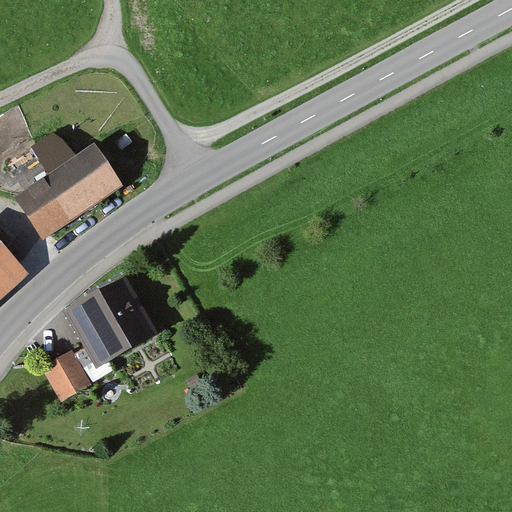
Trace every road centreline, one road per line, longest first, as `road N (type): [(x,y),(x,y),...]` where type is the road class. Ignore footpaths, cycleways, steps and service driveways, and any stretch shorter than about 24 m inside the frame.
road 1 (secondary): [(197,179),(511,9)]
road 2 (track): [(181,152),(467,0)]
road 3 (secondary): [(0,333),(94,245),(197,179)]
road 4 (unclassified): [(112,56),(136,74),(197,179)]
road 5 (unclassified): [(112,56),(93,57),(0,102)]
